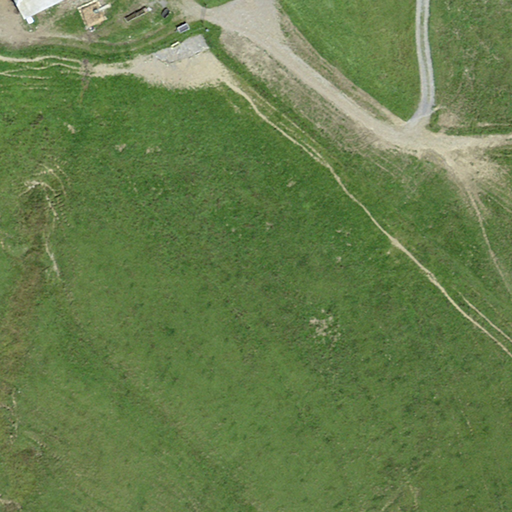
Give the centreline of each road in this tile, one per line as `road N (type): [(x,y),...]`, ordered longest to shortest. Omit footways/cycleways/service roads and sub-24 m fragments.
road 1 (track): [(419,135),(392,132),(237,23),(204,14),(115,50),(0,37)]
road 2 (track): [(423,0),(428,98),(419,135)]
